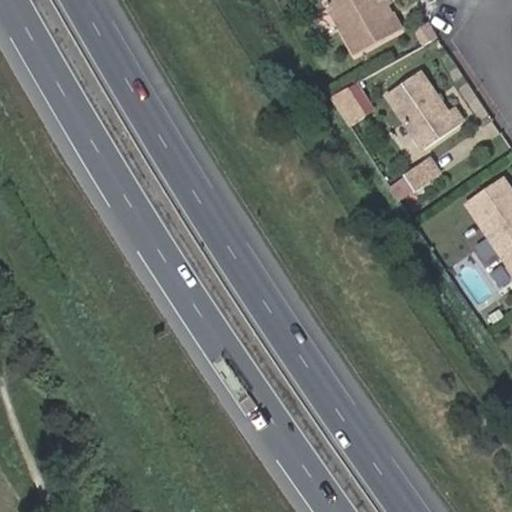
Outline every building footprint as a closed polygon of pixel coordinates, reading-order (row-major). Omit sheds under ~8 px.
[(330,34),(344,60),(391,35),(378,11),(373,14),(366,2),(370,0),(338,0),(318,11),(321,17),(301,29),(311,45),(330,34)] [(370,0),(366,2),(373,14),(378,11),(383,9),(378,0),(370,0)] [(411,33),(420,50),(435,41),(426,26),(411,33)] [(386,98),(423,153),(459,127),(450,113),(421,72),(386,98)] [(334,95),(351,123),(378,107),(361,79),(334,95)] [(450,113),(459,127),(463,124),(454,110),(450,113)] [(418,192),(441,177),(428,160),(406,175),(418,192)] [(468,202),(511,270),(511,191),(503,179),(468,202)]
